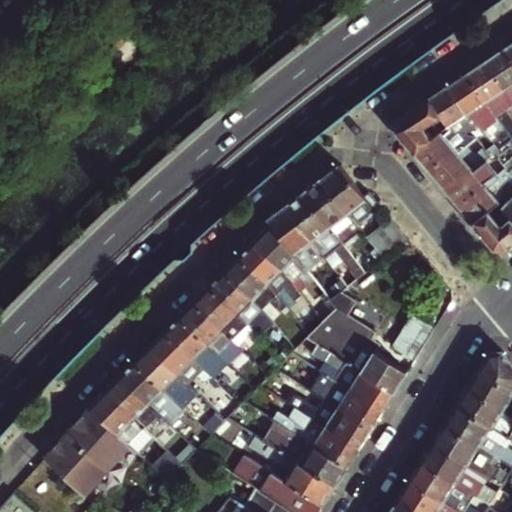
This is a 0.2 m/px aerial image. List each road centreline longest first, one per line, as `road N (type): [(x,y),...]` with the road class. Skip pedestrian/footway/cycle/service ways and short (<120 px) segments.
road 1 (trunk): [(0,407),(219,191),(462,0)]
road 2 (trunk): [(397,0),(194,160),(0,348)]
road 3 (residential): [(359,131),(186,279),(0,471)]
road 4 (residential): [(354,511),(462,342),(501,299)]
road 5 (residential): [(359,131),(501,299)]
road 6 (residential): [(359,131),(511,22)]
